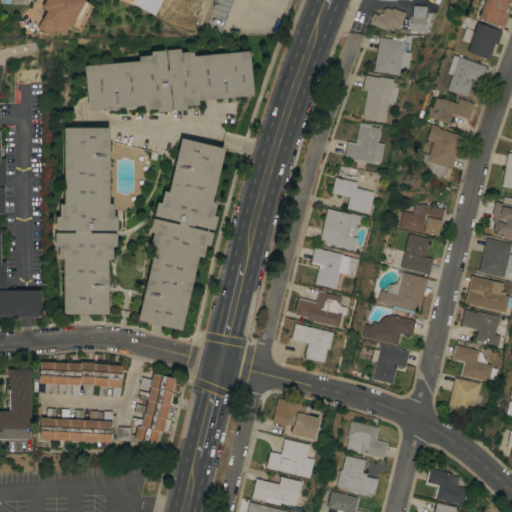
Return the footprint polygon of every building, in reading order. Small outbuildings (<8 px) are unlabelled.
[(42,0),(82,0),(82,1),(85,3),(84,5),(90,8),(76,33),(64,27),(61,34),(52,29),(49,36),(34,28),(44,10),(39,7),(42,0)] [(482,0),(508,0),(505,12),(508,13),(503,26),(477,17),(482,0)] [(411,5),(424,6),(423,17),(410,16),(411,5)] [(368,23),(372,13),(377,15),(380,14),(382,8),(385,7),(391,9),(391,7),(404,13),(397,29),(393,27),(392,30),(387,28),(386,30),(368,23)] [(424,17),(423,32),(407,30),(408,16),(410,16),(423,17),(424,17)] [(476,22),(501,31),(497,44),(494,43),(488,59),(466,51),(476,22)] [(378,36),(390,39),(391,34),(402,36),(401,41),(403,41),(401,50),(409,52),(406,70),(398,68),(397,75),(371,70),(378,36)] [(197,100),(197,104),(185,105),(185,109),(171,111),(169,84),(166,85),(169,111),(155,112),(155,108),(142,110),(142,105),(87,110),(83,65),(138,60),(137,56),(150,55),(149,51),(163,50),(165,70),(167,69),(166,50),(179,48),(180,52),(192,51),(193,56),(247,51),(251,95),(197,100)] [(485,66),(480,81),(472,78),(466,96),(446,89),(451,74),(447,73),(453,55),(485,66)] [(364,74),(377,77),(378,76),(392,79),(390,87),(395,88),(392,103),(387,102),(383,121),(360,116),(365,90),(361,89),(364,74)] [(473,103),(468,119),(451,113),(447,123),(425,116),(429,106),(434,107),(437,98),(440,99),(441,97),(456,103),(458,98),(473,103)] [(375,142),(382,143),(379,162),(373,161),(373,162),(343,157),(345,141),(354,142),(358,122),(370,124),(369,126),(378,128),(375,142)] [(419,152),(428,155),(432,141),(426,139),(431,124),(439,126),(439,129),(460,135),(448,177),(433,174),(418,155),(419,152)] [(106,314),(62,314),(62,259),(58,259),(58,246),(54,246),(54,232),(73,233),(73,230),(54,230),(54,216),(58,216),(58,203),(63,203),(63,127),(108,128),(107,203),(112,203),(111,216),(115,216),(115,230),(89,230),(89,232),(115,233),(115,246),(111,246),(111,259),(106,259),(106,314)] [(179,330),(136,320),(153,246),(149,245),(152,232),(148,231),(152,218),(177,224),(178,221),(152,215),(156,202),(159,203),(162,190),(167,191),(180,138),(223,148),(210,202),(214,203),(211,215),(215,216),(212,229),(192,225),(191,228),(211,232),(208,246),(204,245),(201,257),(197,256),(179,330)] [(506,152),(511,153),(511,187),(500,186),(506,152)] [(355,169),(354,174),(355,174),(354,178),(336,174),(338,165),(355,169)] [(330,192),(334,176),(356,182),(354,187),(372,192),(367,213),(345,208),(347,197),(330,192)] [(511,239),(493,235),(494,230),(492,229),(493,223),(491,222),(492,216),(490,215),(494,201),(510,205),(509,208),(511,208),(511,239)] [(402,210),(412,213),(414,203),(420,204),(421,203),(444,209),(442,217),(441,217),(437,235),(398,227),(402,210)] [(326,208),(348,213),(349,213),(360,215),(357,225),(355,224),(352,237),(355,237),(352,249),(318,241),(326,208)] [(408,233),(428,238),(424,254),(422,254),(421,256),(432,258),(428,274),(400,267),(408,233)] [(485,237),(510,243),(507,254),(511,254),(511,259),(509,271),(504,269),(502,277),(477,271),(485,237)] [(313,283),(317,265),(309,263),(313,247),(342,254),(341,255),(357,259),(353,276),(338,272),(334,288),(313,283)] [(0,317),(0,261),(5,261),(5,288),(0,288),(0,290),(40,290),(40,317),(0,317)] [(426,278),(418,311),(413,310),(412,312),(391,307),(392,305),(378,302),(377,303),(371,302),(372,298),(377,299),(379,290),(385,291),(389,285),(390,284),(393,283),(395,283),(396,282),(398,279),(398,276),(397,272),(397,271),(398,271),(426,278)] [(470,275),(501,282),(499,291),(504,292),(503,294),(507,295),(503,312),(463,302),(470,275)] [(317,289),(323,291),(323,292),(340,296),(337,305),(345,307),(343,315),(339,314),(336,326),(306,319),(306,317),(293,314),(297,297),(314,301),(317,289)] [(473,340),(476,329),(459,325),(463,309),(475,312),(476,310),(498,316),(496,325),(495,325),(493,334),(498,335),(496,345),(473,340)] [(414,320),(411,335),(399,332),(396,345),(361,336),(364,323),(371,325),(372,321),(378,322),(381,318),(385,315),(391,314),(414,320)] [(331,332),(327,349),(326,348),(323,363),(302,358),(306,343),(290,339),(294,323),(331,332)] [(379,344),(408,351),(404,367),(393,364),(393,367),(395,367),(392,384),(371,379),(379,344)] [(490,364),(490,367),(496,368),(493,380),(487,379),(487,381),(459,374),(461,362),(450,359),(453,344),(477,350),(477,351),(479,352),(480,353),(481,354),(482,356),(482,358),(485,362),(485,363),(490,364)] [(79,363),(79,361),(93,362),(93,363),(120,365),(119,397),(111,396),(111,387),(106,386),(105,395),(97,395),(98,385),(92,385),(91,394),(84,394),(84,384),(79,383),(78,395),(71,394),(71,384),(65,384),(65,393),(57,393),(57,384),(51,384),(51,393),(43,393),(44,383),(38,383),(39,361),(79,363)] [(29,428),(0,428),(0,410),(9,410),(8,384),(7,384),(7,369),(28,369),(29,428)] [(169,391),(170,392),(160,432),(158,431),(155,444),(133,439),(136,426),(130,424),(131,417),(140,419),(142,413),(133,411),(135,404),(144,406),(146,400),(136,398),(138,391),(147,393),(149,387),(139,385),(141,377),(150,379),(152,373),(173,378),(169,391)] [(478,383),(471,413),(446,407),(453,377),(478,383)] [(315,417),(293,412),(295,404),(274,399),(268,422),(282,425),(280,432),(310,439),(315,417)] [(511,418),(511,401),(506,401),(503,417),(511,418)] [(46,417),(46,408),(54,408),(54,418),(60,418),(60,409),(68,409),(68,419),(74,419),(74,409),(83,410),(82,419),(88,420),(89,410),(97,410),(96,420),(102,421),(103,411),(111,411),(111,415),(115,415),(115,424),(110,423),(109,442),(52,440),(52,439),(39,438),(39,417),(46,417)] [(376,427),(348,421),(341,448),(381,458),(384,443),(372,439),(376,427)] [(129,427),(128,440),(116,440),(117,427),(129,427)] [(262,468),(305,478),(310,459),(302,457),(305,444),(280,438),(277,454),(266,451),(262,468)] [(362,459),(340,455),(334,488),(371,495),(375,478),(359,475),(362,459)] [(432,498),(458,504),(461,488),(453,486),(456,475),(426,468),(423,482),(435,485),(432,498)] [(275,483),(252,479),(248,498),(292,506),(297,481),(276,477),(275,483)] [(362,511),(352,510),(355,496),(327,491),(324,508),(339,510),(338,511),(362,511)] [(287,511),(288,511),(246,502),(243,511),(287,511)] [(452,511),(453,508),(432,503),(430,511),(452,511)]
